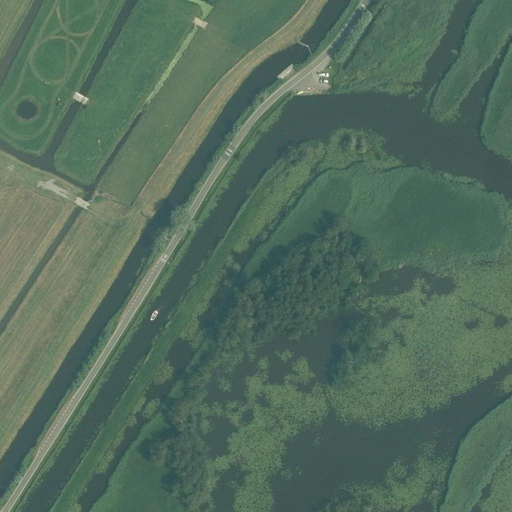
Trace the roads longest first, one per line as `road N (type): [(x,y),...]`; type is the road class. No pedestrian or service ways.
road 1 (unclassified): [(5,511),(246,127),(329,53),(366,0)]
road 2 (track): [(316,0),(302,19),(240,61),(131,219),(113,221),(0,159)]
